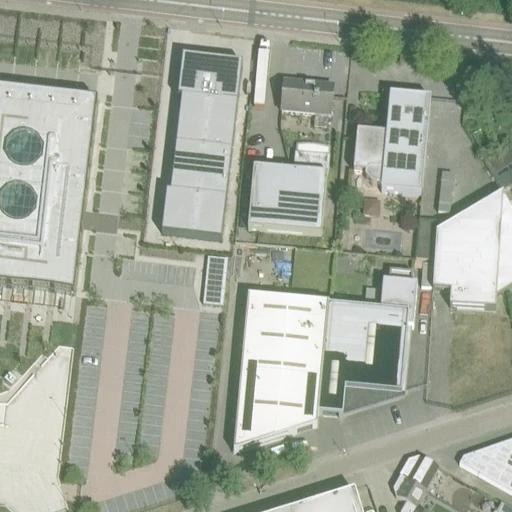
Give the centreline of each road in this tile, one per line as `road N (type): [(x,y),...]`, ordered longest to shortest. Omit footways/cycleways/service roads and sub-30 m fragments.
road 1 (tertiary): [(511,42),(154,0)]
road 2 (unclassified): [(216,511),(511,412)]
